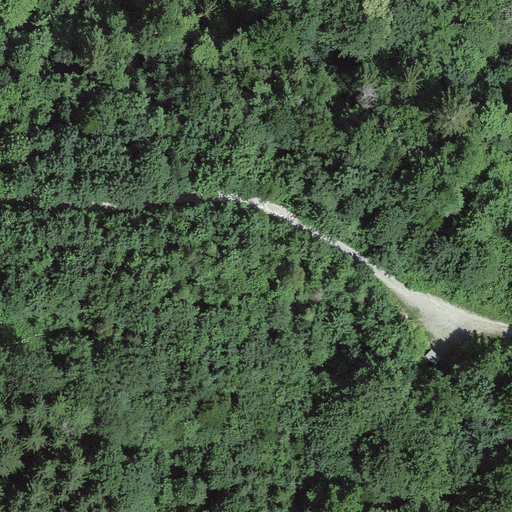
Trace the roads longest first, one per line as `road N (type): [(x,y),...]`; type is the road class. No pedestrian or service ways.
road 1 (track): [(0,200),(124,206),(236,195),(420,297),(511,333)]
road 2 (track): [(0,346),(53,380),(155,511)]
